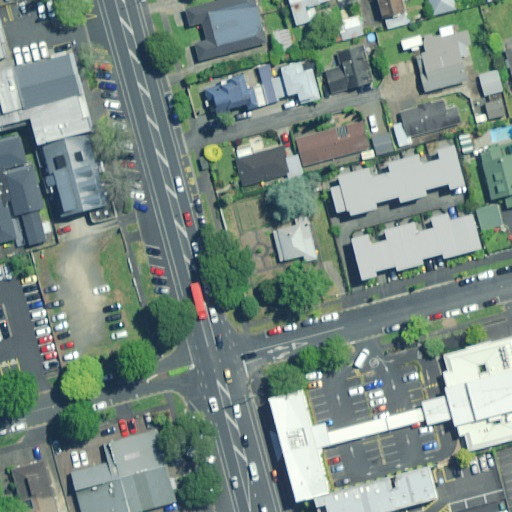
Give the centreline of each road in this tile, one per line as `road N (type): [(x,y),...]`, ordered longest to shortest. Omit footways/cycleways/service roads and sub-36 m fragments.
road 1 (secondary): [(215,361),(120,0)]
road 2 (residential): [(511,283),(215,361)]
road 3 (residential): [(215,361),(0,421)]
road 4 (secondary): [(250,511),(215,361)]
